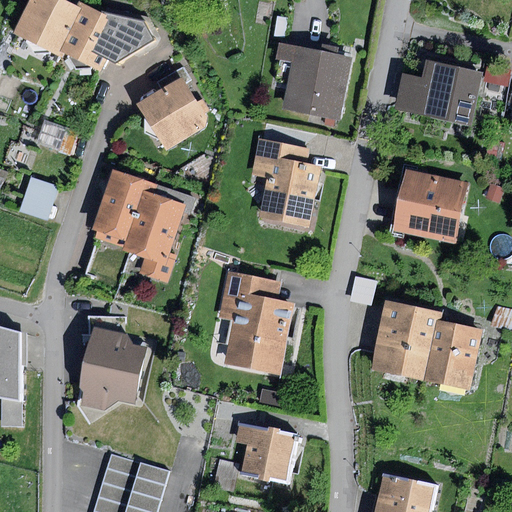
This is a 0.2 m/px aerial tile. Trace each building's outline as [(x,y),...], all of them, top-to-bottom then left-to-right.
[(31,0),(14,33),(58,56),(61,50),(82,9),(65,0),(31,0)] [(84,4),(82,9),(61,50),(102,71),(108,59),(117,63),(160,39),(150,18),(107,8),(104,15),(84,4)] [(352,58),(280,44),(277,59),(293,62),(284,109),(340,120),(352,58)] [(423,79),(403,74),(395,111),(471,127),(482,72),(427,61),(423,79)] [(156,81),(162,90),(183,77),(188,74),(183,65),(156,81)] [(488,66),(485,82),(508,87),(511,71),(488,66)] [(162,90),(136,105),(165,153),(206,127),(209,117),(183,77),(162,90)] [(76,131),(49,124),(43,144),(70,152),(76,131)] [(271,157),(308,164),(311,150),(259,139),(252,174),(267,178),(271,157)] [(310,227),(321,166),(308,164),(271,157),(267,178),(260,217),(310,227)] [(114,169),(93,230),(100,232),(132,243),(149,192),(152,182),(114,169)] [(467,182),(405,169),(392,230),(454,243),(467,182)] [(57,188),(32,179),(20,212),(46,221),(57,188)] [(491,184),(486,199),(501,204),(506,189),(491,184)] [(186,204),(149,192),(132,243),(129,250),(146,256),(140,274),(168,283),(177,255),(170,253),(186,204)] [(129,250),(132,243),(100,232),(94,249),(125,261),(129,250)] [(94,249),(85,273),(116,285),(125,261),(94,249)] [(281,283),(230,272),(221,318),(236,321),(227,363),(282,374),(296,305),(277,301),(281,283)] [(356,278),(351,301),(371,305),(376,282),(356,278)] [(426,381),(439,321),(440,313),(386,302),(371,370),(426,381)] [(511,310),(498,308),(490,327),(511,332),(511,329),(511,310)] [(91,315),(92,328),(127,336),(126,316),(91,315)] [(484,331),(439,321),(426,381),(471,391),(484,331)] [(20,332),(0,328),(0,398),(2,399),(21,401),(20,332)] [(127,336),(92,328),(80,387),(84,390),(81,405),(105,410),(118,401),(135,404),(148,348),(133,344),(127,336)] [(262,389),(259,403),(286,409),(290,395),(262,389)] [(21,401),(2,399),(1,428),(21,428),(21,401)] [(296,435),(240,424),(236,443),(247,445),(242,472),(287,481),(296,435)] [(125,511),(141,463),(112,454),(94,511),(125,511)] [(240,465),(219,461),(214,488),(234,492),(240,465)] [(157,511),(170,471),(141,463),(125,511),(157,511)] [(429,511),(434,484),(382,475),(374,511),(429,511)]
